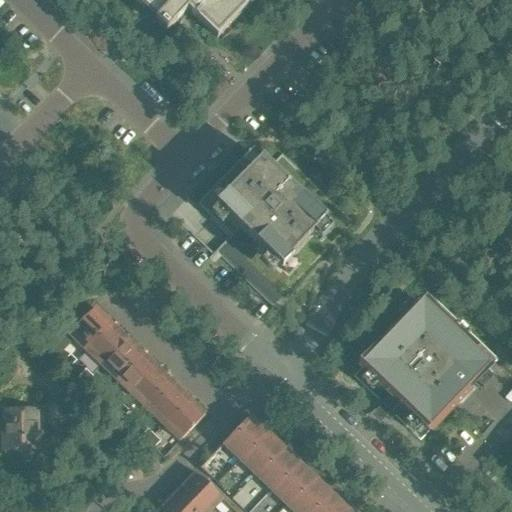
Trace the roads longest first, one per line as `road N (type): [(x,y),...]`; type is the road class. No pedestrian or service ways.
road 1 (tertiary): [(511,103),(399,218),(273,367)]
road 2 (residential): [(273,367),(142,239),(138,212),(187,156)]
road 3 (residential): [(187,156),(339,0)]
road 4 (tertiary): [(410,501),(273,367)]
road 5 (residential): [(227,411),(169,473),(99,511)]
road 6 (residential): [(227,411),(117,304)]
road 7 (residential): [(187,156),(88,70)]
